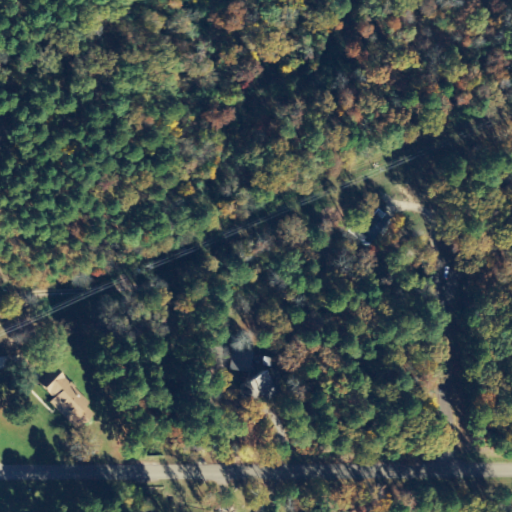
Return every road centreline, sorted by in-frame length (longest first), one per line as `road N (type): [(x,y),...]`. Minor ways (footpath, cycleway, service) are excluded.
road 1 (residential): [(0,473),(511,472)]
road 2 (residential): [(453,473),(448,278)]
